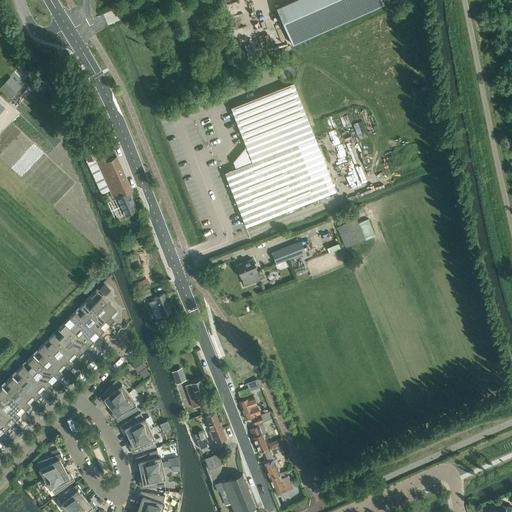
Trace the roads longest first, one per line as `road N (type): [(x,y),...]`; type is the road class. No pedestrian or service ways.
road 1 (secondary): [(271,511),(121,127),(70,27)]
road 2 (residential): [(61,418),(93,486),(120,503),(125,475),(115,441),(78,398)]
road 3 (residential): [(351,511),(445,470),(459,511)]
